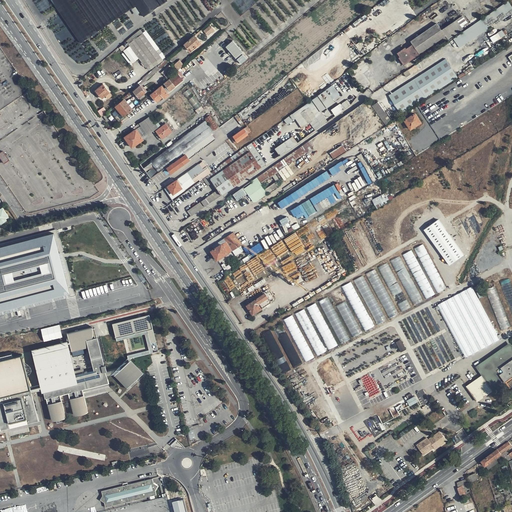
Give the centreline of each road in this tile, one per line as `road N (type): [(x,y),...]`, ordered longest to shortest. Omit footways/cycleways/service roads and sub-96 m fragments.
road 1 (primary): [(339,511),(279,392),(9,0)]
road 2 (primary): [(132,202),(274,410),(326,511)]
road 3 (primary): [(10,24),(110,169)]
road 4 (unclassified): [(391,511),(511,426)]
